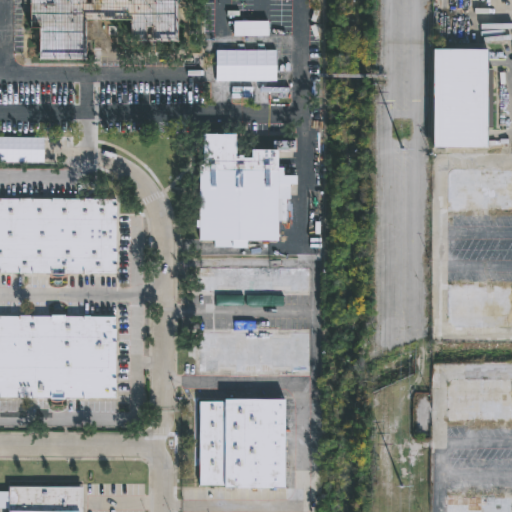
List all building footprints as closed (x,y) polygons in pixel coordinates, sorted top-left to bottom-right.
[(176,0),(176,43),(129,43),(129,21),(84,20),(84,60),(37,60),(37,29),(27,29),(27,0),(176,0)] [(432,149),(430,148),(430,50),(485,51),(485,69),(491,69),(491,129),(485,129),(485,149),(432,149)] [(234,134),(234,155),(241,155),(241,158),(250,158),(250,149),(276,149),(276,167),(280,167),(280,176),(293,176),(293,184),(276,184),(276,195),(287,195),(287,220),(275,220),(275,240),(244,240),(244,248),(230,248),(230,240),(197,240),(196,164),(202,164),(201,134),(234,134)] [(511,212),(447,212),(445,212),(446,174),(451,170),(511,170),(511,212)] [(0,199),(116,199),(116,214),(115,273),(57,273),(48,273),(0,272),(0,199)] [(309,269),(309,293),(290,293),(290,287),(271,287),(271,293),(235,293),(235,288),(217,287),(217,293),(197,293),(197,269),(309,269)] [(511,326),(451,326),(446,321),(446,284),(511,284),(511,326)] [(45,397),(0,397),(0,316),(115,316),(115,397),(45,397)] [(310,329),(309,375),(289,375),(289,368),(274,368),(274,375),(232,374),(232,368),(219,367),(219,374),(197,373),(198,329),(218,329),(218,335),(232,335),(232,329),(274,330),(274,335),(289,335),(289,329),(310,329)] [(511,421),(447,421),(446,421),(445,383),(451,378),(511,377),(511,421)] [(283,398),(283,486),(223,487),(223,485),(199,485),(198,400),(223,400),(223,398),(283,398)] [(75,511),(4,511),(5,510),(7,510),(7,486),(79,486),(79,511),(76,511),(75,511)] [(511,493),(511,511),(445,511),(445,494),(511,493)]
